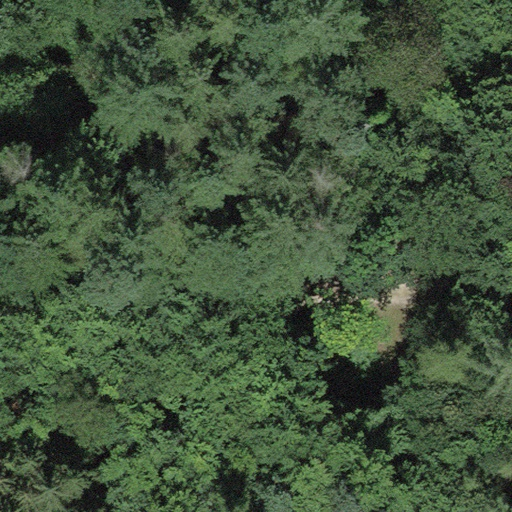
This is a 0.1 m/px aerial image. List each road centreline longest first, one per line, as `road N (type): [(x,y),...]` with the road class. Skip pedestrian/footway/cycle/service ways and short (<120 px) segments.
road 1 (track): [(417,511),(337,0)]
road 2 (track): [(511,315),(0,300)]
